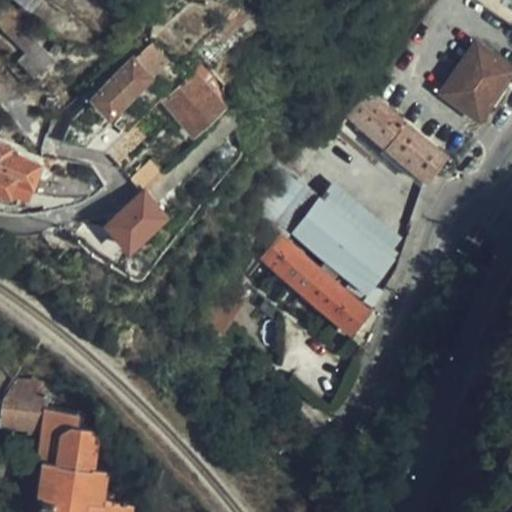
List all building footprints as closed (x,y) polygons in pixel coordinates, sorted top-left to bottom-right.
[(56,56),(23,19),(12,30),(47,66),(56,56)] [(110,111),(168,58),(152,41),(94,95),(110,111)] [(470,51),(448,84),(442,92),(478,115),(511,68),(476,43),(470,51)] [(441,78),(448,84),(470,51),(462,46),(441,78)] [(208,69),(206,67),(200,61),(190,70),(193,73),(163,100),(188,127),(132,179),(141,188),(142,191),(172,164),(227,110),(216,98),(219,94),(206,81),(204,83),(198,78),(208,69)] [(442,150),(364,89),(347,111),(414,163),(425,172),(442,150)] [(38,122),(9,112),(5,121),(34,132),(38,122)] [(86,143),(107,148),(127,130),(105,126),(86,143)] [(0,180),(14,186),(26,190),(39,160),(8,147),(10,142),(0,137),(0,180)] [(288,156),(279,148),(239,203),(267,226),(295,186),(277,172),(288,156)] [(14,186),(0,180),(0,197),(7,201),(14,186)] [(290,236),(293,239),(325,202),(301,181),(295,186),(267,226),(279,237),(280,236),(288,241),(290,236)] [(325,202),(387,253),(400,236),(337,186),(325,202)] [(141,188),(120,209),(109,221),(130,241),(161,210),(142,191),(141,188)] [(364,297),(394,258),(387,253),(325,202),(293,239),(364,297)] [(367,307),(288,241),(280,236),(279,237),(261,257),(350,329),(367,307)] [(218,332),(242,299),(215,281),(191,315),(218,332)] [(510,384),(511,380),(511,344),(502,340),(493,356),(480,385),(500,379),(510,384)] [(500,379),(480,385),(505,396),(510,384),(500,379)] [(130,511),(132,501),(103,496),(107,467),(115,464),(103,436),(99,437),(97,431),(91,427),(92,417),(47,407),(48,395),(41,394),(41,385),(19,382),(4,402),(1,423),(41,429),(38,457),(42,458),(38,499),(38,511),(130,511)]
